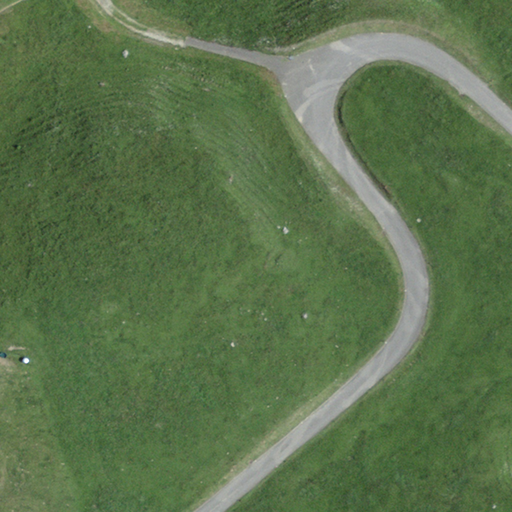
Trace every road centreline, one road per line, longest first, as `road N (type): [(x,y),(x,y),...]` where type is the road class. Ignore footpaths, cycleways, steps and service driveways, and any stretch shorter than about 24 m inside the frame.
road 1 (unclassified): [(511,121),(414,49),(357,50),(324,72),(316,89),(320,124),(414,265),(409,327),(378,366),(205,511)]
road 2 (track): [(324,72),(151,33),(103,0)]
